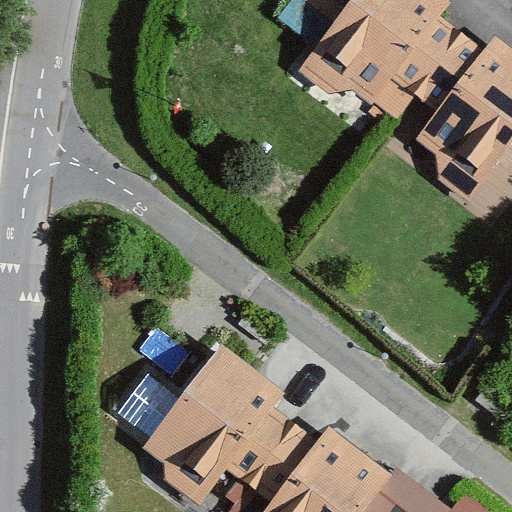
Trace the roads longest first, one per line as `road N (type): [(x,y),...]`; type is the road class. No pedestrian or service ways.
road 1 (residential): [(511,496),(29,125)]
road 2 (residential): [(29,125),(14,511)]
road 3 (residential): [(60,0),(29,125)]
